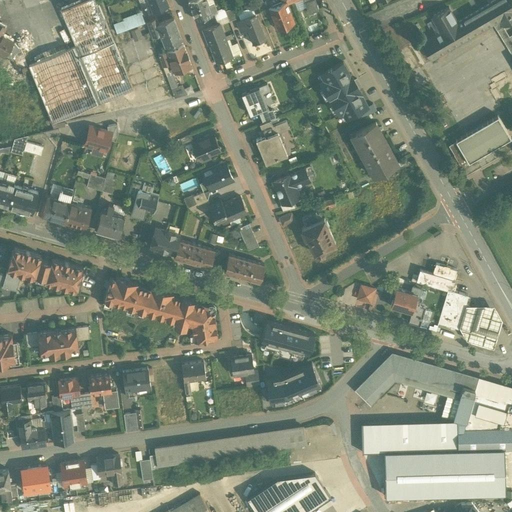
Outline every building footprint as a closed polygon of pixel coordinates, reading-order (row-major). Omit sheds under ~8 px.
[(51,120),(132,91),(100,0),(76,0),(61,6),(74,45),(74,46),(27,63),(20,42),(3,35),(8,24),(0,20),(0,53),(15,60),(19,71),(26,69),(30,69),(32,74),(42,74),(47,89),(48,111),(51,120)] [(147,0),(149,4),(141,6),(144,15),(168,6),(166,0),(147,0)] [(206,0),(192,0),(188,2),(195,21),(212,14),(217,12),(214,4),(209,6),(206,0)] [(281,0),(283,3),(286,1),(287,3),(295,0),(303,0),(308,13),(318,9),(314,0),(281,0)] [(430,59),(497,25),(511,53),(511,33),(509,35),(504,25),(511,20),(511,0),(497,0),(457,21),(450,8),(431,18),(439,33),(421,42),(430,59)] [(283,3),(268,8),(277,30),(294,23),(287,3),(286,1),(283,3)] [(231,8),(225,11),(229,21),(236,19),(231,8)] [(139,13),(123,19),(127,29),(143,23),(139,13)] [(265,38),(255,14),(237,21),(241,31),(248,28),(254,43),(257,42),(265,38)] [(173,18),(158,23),(156,18),(146,22),(152,38),(160,35),(165,47),(182,40),(173,18)] [(219,24),(203,30),(208,43),(224,37),(219,24)] [(225,40),(231,56),(241,52),(237,42),(231,44),(229,39),(225,40)] [(225,40),(210,45),(217,62),(231,56),(225,40)] [(183,44),(158,53),(163,66),(171,63),(174,73),(191,66),(189,59),(186,51),(185,51),(183,44)] [(357,113),(368,107),(361,95),(362,94),(351,75),(350,75),(343,63),(321,75),(324,81),(320,83),(331,103),(332,103),(339,116),(343,114),(346,119),(357,113)] [(172,71),(165,73),(171,89),(177,87),(172,71)] [(267,83),(241,94),(250,115),(258,111),(267,107),(265,107),(259,94),(269,90),(267,83)] [(373,104),(368,107),(357,113),(361,119),(376,111),(373,104)] [(267,107),(258,111),(263,123),(270,120),(275,117),(272,109),(268,110),(267,107)] [(498,115),(455,140),(456,141),(461,151),(454,155),(466,175),(511,148),(511,140),(510,137),(498,115)] [(273,125),(262,130),(264,136),(261,138),(261,137),(255,139),(265,163),(287,154),(278,132),(289,127),(286,120),(273,125)] [(263,123),(259,124),(262,130),(273,125),(270,120),(263,123)] [(108,131),(111,132),(109,139),(116,141),(117,134),(118,131),(117,123),(107,125),(108,131)] [(375,123),(351,136),(362,156),(386,143),(375,123)] [(108,131),(90,126),(85,143),(93,145),(104,149),(106,149),(109,139),(111,132),(108,131)] [(53,128),(42,131),(47,136),(60,133),(58,127),(53,128)] [(190,133),(180,138),(182,144),(193,139),(190,133)] [(220,150),(213,134),(192,143),(199,159),(220,150)] [(28,135),(14,138),(10,151),(22,154),(23,149),(26,141),(28,135)] [(43,146),(26,141),(23,149),(41,154),(43,146)] [(456,141),(449,146),(454,155),(461,151),(456,141)] [(386,143),(362,156),(374,178),(374,177),(397,165),(398,165),(386,143)] [(104,149),(93,145),(91,153),(102,156),(104,149)] [(225,161),(217,164),(217,165),(203,171),(202,171),(210,189),(233,179),(225,161)] [(311,166),(290,175),(289,176),(293,186),(294,186),(295,186),(316,177),(311,166)] [(107,170),(105,177),(101,190),(112,193),(116,180),(112,179),(114,172),(107,170)] [(16,175),(4,171),(1,180),(13,184),(16,175)] [(105,177),(90,172),(86,185),(101,190),(105,177)] [(289,175),(273,182),(282,204),(299,197),(295,186),(294,186),(293,186),(289,176),(290,175),(289,175)] [(13,184),(1,180),(0,183),(0,202),(7,204),(13,184)] [(129,194),(136,196),(138,189),(139,190),(141,182),(134,180),(129,194)] [(144,183),(142,190),(152,193),(154,186),(144,183)] [(37,191),(13,184),(7,204),(31,211),(37,191)] [(62,187),(59,197),(47,194),(41,214),(55,218),(55,217),(63,220),(69,200),(72,190),(62,187)] [(139,190),(138,189),(136,196),(133,207),(145,211),(153,213),(158,195),(152,193),(142,190),(139,190)] [(204,190),(192,196),(195,204),(207,199),(204,190)] [(222,203),(228,220),(229,220),(239,215),(239,216),(246,213),(246,212),(240,196),(222,203)] [(323,208),(336,205),(334,197),(321,200),(323,208)] [(195,204),(188,207),(193,212),(209,205),(209,204),(207,199),(195,204)] [(209,204),(209,205),(213,214),(212,215),(213,217),(214,217),(219,227),(230,222),(229,220),(228,220),(222,203),(221,199),(209,204)] [(69,200),(63,220),(85,227),(91,207),(69,200)] [(124,215),(112,212),(114,205),(108,203),(106,210),(101,209),(95,230),(117,236),(124,215)] [(145,211),(133,207),(131,214),(144,217),(145,211)] [(279,215),(283,227),(297,223),(293,211),(279,215)] [(325,250),(337,245),(325,216),(319,219),(316,212),(303,217),(307,225),(301,228),(315,259),(326,254),(325,250)] [(258,245),(249,223),(238,228),(248,250),(258,245)] [(179,234),(155,227),(150,246),(174,252),(178,239),(179,234)] [(196,244),(178,239),(174,252),(173,256),(191,261),(196,244)] [(214,249),(196,244),(191,261),(209,266),(214,249)] [(30,251),(29,252),(25,251),(24,250),(13,246),(11,254),(10,254),(8,262),(9,262),(7,269),(21,273),(35,277),(36,275),(45,277),(46,277),(50,261),(40,258),(41,255),(30,251)] [(246,258),(228,253),(224,270),(241,276),(246,258)] [(83,267),(51,257),(50,261),(46,277),(45,277),(44,281),(76,291),(77,288),(79,283),(81,275),(83,267)] [(264,263),(246,258),(241,276),(259,281),(264,263)] [(457,269),(436,263),(433,273),(454,279),(457,269)] [(21,273),(7,269),(2,285),(16,289),(21,273)] [(433,273),(420,269),(416,280),(447,290),(453,291),(453,290),(456,280),(454,279),(433,273)] [(136,309),(143,286),(137,284),(137,282),(115,276),(115,278),(110,276),(103,299),(136,309)] [(374,288),(361,284),(357,298),(371,302),(374,288)] [(170,319),(177,296),(172,294),(173,292),(151,286),(150,288),(143,286),(136,309),(170,319)] [(411,292),(396,288),(390,305),(411,311),(408,321),(419,325),(425,307),(418,305),(421,297),(419,297),(421,289),(412,287),(411,292)] [(453,291),(447,290),(438,322),(460,329),(468,304),(465,303),(468,295),(453,290),(453,291)] [(177,296),(170,319),(191,325),(193,334),(196,334),(197,339),(217,336),(214,311),(215,309),(215,307),(214,305),(212,303),(210,303),(208,305),(193,300),(194,299),(181,295),(181,297),(177,296)] [(494,304),(468,304),(460,329),(466,340),(493,348),(502,319),(494,304)] [(314,333),(266,319),(261,337),(261,338),(266,340),(265,344),(277,347),(291,351),(297,353),(302,354),(303,350),(309,352),(314,333)] [(88,325),(75,327),(77,340),(89,338),(88,325)] [(54,330),(54,328),(38,330),(38,331),(39,344),(40,353),(48,352),(49,355),(59,354),(61,354),(60,354),(71,352),(70,349),(78,348),(77,340),(75,327),(75,326),(59,328),(59,329),(54,330)] [(38,331),(25,333),(27,346),(39,344),(38,331)] [(11,333),(0,334),(0,362),(15,360),(14,354),(18,353),(16,339),(12,340),(11,333)] [(251,353),(230,356),(233,373),(245,372),(253,370),(251,353)] [(511,388),(391,354),(357,388),(369,400),(364,405),(369,410),(374,405),(372,403),(394,380),(401,382),(403,374),(464,392),(456,420),(457,420),(457,423),(457,428),(511,427),(511,426),(511,388)] [(203,360),(181,363),(184,379),(185,392),(199,390),(199,386),(190,387),(189,379),(206,377),(203,360)] [(281,375),(266,377),(269,401),(272,401),(287,398),(319,385),(321,384),(311,362),(300,367),(281,375)] [(152,365),(153,384),(165,383),(166,397),(178,396),(176,363),(152,365)] [(147,368),(123,371),(123,370),(122,370),(122,372),(125,387),(124,387),(125,389),(126,396),(137,394),(136,387),(150,386),(148,367),(147,367),(147,368)] [(257,369),(253,370),(245,372),(246,384),(259,382),(257,369)] [(109,372),(88,375),(90,391),(90,392),(103,390),(105,404),(118,403),(116,388),(113,388),(109,372)] [(78,376),(58,379),(60,394),(62,409),(70,408),(75,407),(81,406),(85,406),(83,392),(80,393),(78,376)] [(43,381),(26,383),(26,387),(28,399),(34,398),(35,405),(46,404),(45,397),(46,397),(43,381)] [(19,384),(0,386),(0,389),(3,413),(13,411),(12,401),(22,400),(20,388),(19,384)] [(319,385),(287,398),(272,401),(272,405),(288,402),(320,389),(319,385)] [(90,391),(83,392),(85,406),(92,405),(90,392),(90,391)] [(53,410),(62,409),(60,394),(51,396),(53,410)] [(53,410),(49,411),(54,441),(74,439),(70,408),(62,409),(53,410)] [(135,411),(123,413),(126,431),(138,429),(135,411)] [(82,415),(76,416),(77,430),(84,429),(83,415),(82,415)] [(31,428),(29,418),(18,419),(19,430),(20,430),(22,446),(45,443),(43,426),(42,427),(31,428)] [(457,423),(361,426),(362,452),(384,451),(457,449),(457,428),(457,423)] [(303,426),(174,444),(177,461),(306,443),(303,426)] [(511,427),(457,428),(457,449),(504,448),(511,447),(511,427)] [(174,444),(154,447),(155,453),(157,465),(177,461),(174,444)] [(504,448),(384,451),(385,496),(505,492),(504,448)] [(118,452),(97,455),(98,462),(99,473),(112,472),(114,484),(122,482),(120,470),(118,452)] [(155,453),(149,454),(149,458),(151,468),(157,467),(157,465),(155,453)] [(83,458),(72,460),(75,485),(81,484),(81,482),(86,481),(84,467),(83,458)] [(149,458),(139,460),(142,479),(152,478),(151,468),(149,458)] [(72,460),(60,462),(62,471),(64,485),(70,484),(70,486),(75,485),(72,460)] [(98,462),(90,463),(90,466),(92,478),(100,477),(99,473),(98,462)] [(47,464),(34,465),(37,488),(50,487),(47,464)] [(34,465),(21,467),(25,490),(37,488),(34,465)] [(84,467),(86,481),(93,480),(92,478),(90,466),(84,467)] [(8,468),(0,469),(0,487),(2,498),(12,497),(12,495),(10,484),(8,468)] [(277,476),(248,496),(258,511),(304,511),(330,495),(315,472),(277,476)] [(109,483),(99,484),(100,492),(110,490),(109,483)] [(210,511),(200,494),(168,511),(210,511)] [(460,502),(447,511),(445,511),(444,511),(442,511),(435,511),(432,511),(478,511),(471,502),(460,502)]
